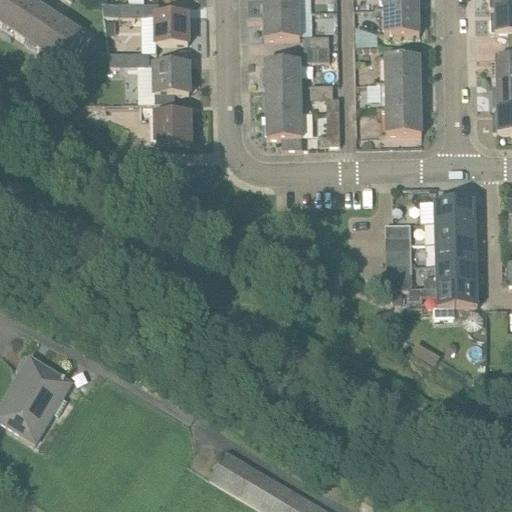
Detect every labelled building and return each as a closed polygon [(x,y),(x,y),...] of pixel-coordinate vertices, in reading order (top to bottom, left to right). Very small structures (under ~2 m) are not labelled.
[(81,36),(26,0),(0,0),(0,29),(59,69),(81,36)] [(262,0),(263,18),(298,17),(297,0),(262,0)] [(303,0),(304,39),(316,39),(314,0),(303,0)] [(382,0),(383,14),(418,13),(418,0),(382,0)] [(511,11),(511,0),(489,0),(490,11),(494,11),(494,12),(511,11)] [(145,22),(144,9),(104,10),(105,23),(143,22),(145,22)] [(511,11),(494,12),(494,24),(490,24),(490,37),(495,36),(495,38),(507,37),(508,49),(511,48),(511,11)] [(383,40),(419,40),(418,13),(383,14),(383,40)] [(263,18),(264,44),(299,42),(298,17),(263,18)] [(156,50),(187,49),(187,19),(155,19),(155,22),(143,22),(143,46),(156,46),(156,50)] [(107,26),(107,39),(116,39),(116,26),(107,26)] [(303,54),(329,53),(328,41),(303,41),(303,54)] [(496,87),(511,86),(511,48),(508,49),(508,60),(495,61),(496,73),(491,74),(491,86),(496,86),(496,87)] [(329,53),(303,54),(304,66),(329,66),(329,53)] [(188,69),(154,70),(149,70),(149,59),(108,60),(110,73),(137,73),(138,109),(154,109),(174,109),(174,99),(189,98),(188,69)] [(384,88),(420,87),(419,62),(384,62),(384,88)] [(265,92),(300,91),(300,65),(264,66),(265,92)] [(496,112),(511,111),(511,86),(496,87),(496,99),(492,99),(492,112),(496,111),(496,112)] [(385,114),(420,113),(420,87),(384,88),(385,114)] [(338,103),(333,103),(332,90),(309,91),(310,105),(326,104),(326,117),(339,116),(338,103)] [(265,118),(301,117),(300,91),(265,92),(265,118)] [(497,138),(511,137),(511,111),(496,112),(497,124),(492,124),(493,137),(497,137),(497,138)] [(385,114),(385,141),(421,140),(420,113),(385,114)] [(319,151),(340,150),(339,116),(326,117),(327,141),(319,141),(319,151)] [(298,155),(297,143),(301,143),(301,117),(265,118),(266,144),(281,144),(281,155),(298,155)] [(156,149),(190,148),(189,118),(155,119),(156,149)] [(434,227),(474,226),(474,204),(433,206),(434,227)] [(434,249),(475,248),(474,226),(434,227),(434,249)] [(385,242),(410,241),(410,229),(384,230),(385,242)] [(385,255),(411,255),(410,241),(385,242),(385,255)] [(435,270),(475,269),(475,248),(434,249),(435,270)] [(385,267),(411,267),(411,255),(385,255),(385,267)] [(386,281),(411,280),(411,267),(385,267),(386,281)] [(436,291),(476,291),(475,269),(435,270),(436,291)] [(325,282),(339,290),(345,280),(330,272),(325,282)] [(386,281),(386,292),(412,292),(411,280),(386,281)] [(343,292),(339,290),(325,282),(316,298),(335,308),(343,292)] [(436,301),(436,313),(434,313),(434,324),(454,323),(453,312),(477,311),(476,291),(436,291),(436,292),(408,293),(409,305),(422,305),(422,302),(436,301)] [(401,295),(392,295),(392,308),(401,308),(401,295)] [(467,314),(461,320),(462,329),(468,335),(476,334),(482,328),(482,320),(476,314),(467,314)] [(0,427),(36,449),(73,388),(30,362),(0,411),(0,427)] [(324,511),(225,455),(208,483),(256,511),(324,511)]
